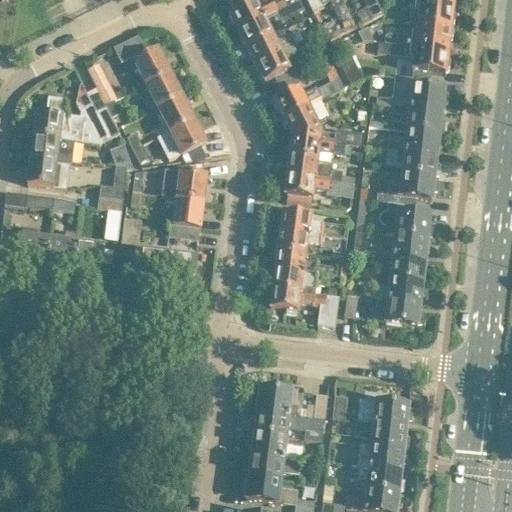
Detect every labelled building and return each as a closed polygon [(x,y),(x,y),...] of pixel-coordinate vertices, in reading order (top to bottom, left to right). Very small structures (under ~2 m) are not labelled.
[(229,17),(228,20),(231,25),(233,26),(237,34),(298,3),(296,0),(260,0),(252,5),(251,3),(242,7),(243,9),(228,16),(229,17)] [(305,0),(312,14),(330,5),(333,11),(333,12),(338,23),(320,30),(327,45),(355,32),(339,0),(305,0)] [(362,29),(372,24),(360,0),(349,0),(351,3),(350,4),(362,29)] [(385,18),(376,0),(360,0),(372,24),(385,18)] [(401,0),(401,2),(453,8),(453,0),(401,0)] [(419,15),(418,27),(450,30),(451,29),(453,26),(454,20),(452,18),(453,8),(401,2),(400,13),(419,15)] [(298,3),(237,34),(241,41),(240,44),(243,49),(245,50),(246,51),(283,32),(285,31),(282,24),(304,13),(298,3)] [(397,37),(396,48),(448,54),(449,44),(452,41),(452,35),(450,33),(450,30),(418,27),(416,39),(397,37)] [(367,31),(357,36),(361,44),(371,45),(371,40),(367,31)] [(246,52),(246,55),(248,60),(251,61),(255,68),(303,44),(298,34),(287,39),(283,32),(246,51),(246,52)] [(303,44),(255,68),(259,76),(258,79),(260,84),(263,85),(264,86),(266,85),(274,80),(279,90),(299,80),(290,62),(297,59),(297,60),(322,48),(316,37),(303,44)] [(137,39),(112,51),(120,67),(133,60),(135,64),(133,64),(145,87),(169,75),(157,52),(144,59),(142,56),(145,54),(137,39)] [(415,61),(412,82),(430,84),(431,76),(445,77),(445,75),(448,73),(449,67),(447,64),(448,54),(396,48),(377,46),(376,56),(415,61)] [(98,96),(103,107),(113,102),(115,101),(98,67),(86,73),(96,92),(98,96)] [(181,99),(169,75),(145,87),(157,111),(181,99)] [(274,106),(273,108),(276,113),(278,114),(282,123),(308,110),(308,111),(320,104),(331,99),(349,89),(344,78),(334,83),(325,87),(314,93),(314,94),(308,97),(299,80),(279,90),(284,99),(275,103),(273,104),(274,106)] [(375,100),(374,108),(392,110),(441,115),(442,107),(446,106),(447,97),(443,96),(443,93),(429,91),(430,84),(412,82),(395,80),(392,102),(375,100)] [(181,99),(157,111),(169,135),(193,123),(181,99)] [(60,142),(74,144),(97,147),(109,141),(97,115),(96,116),(92,108),(80,114),(80,115),(82,114),(84,117),(83,122),(67,120),(64,102),(48,100),(48,101),(49,101),(47,117),(36,116),(33,139),(60,142)] [(103,107),(106,111),(111,120),(120,116),(113,102),(103,107)] [(287,132),(291,141),(345,147),(350,147),(362,149),(365,149),(366,135),(337,132),(336,138),(334,138),(321,136),(314,123),(326,117),(320,104),(308,111),(308,110),(282,123),(283,123),(282,126),(285,131),(287,132)] [(392,110),(390,123),(408,125),(407,133),(438,136),(439,135),(443,134),(444,125),(440,124),(441,115),(392,110)] [(106,111),(97,115),(109,141),(119,136),(116,131),(111,120),(106,111)] [(205,147),(193,123),(169,135),(181,159),(205,147)] [(388,143),(386,153),(436,158),(437,150),(441,150),(442,141),(438,139),(438,136),(407,133),(406,141),(388,139),(388,143)] [(127,140),(133,153),(143,148),(137,135),(127,140)] [(33,139),(30,163),(63,167),(71,168),(74,144),(60,142),(33,139)] [(287,156),(289,159),(289,160),(317,163),(318,155),(331,157),(331,158),(343,159),(344,157),(345,150),(345,147),(291,141),(290,149),(288,151),(287,156)] [(380,143),(379,152),(386,153),(388,143),(380,143)] [(149,161),(143,148),(133,153),(140,166),(149,161)] [(386,153),(385,166),(403,168),(402,177),(433,180),(434,179),(438,178),(439,169),(435,167),(436,158),(386,153)] [(287,171),(286,178),(340,185),(354,187),(355,179),(342,178),(342,174),(333,173),(333,170),(317,168),(317,163),(289,160),(289,161),(287,163),(286,168),(287,171)] [(71,169),(71,168),(63,167),(30,163),(26,188),(28,188),(54,192),(54,191),(66,192),(69,169),(71,169)] [(113,170),(111,190),(123,191),(125,171),(113,170)] [(163,173),(160,200),(176,202),(203,205),(206,179),(179,175),(163,173)] [(134,181),(132,196),(142,198),(144,182),(145,174),(135,175),(134,181)] [(384,181),(381,197),(413,201),(431,203),(432,194),(436,193),(437,184),(433,183),(433,180),(402,177),(401,183),(384,181)] [(354,187),(340,185),(286,178),(285,188),(283,189),(283,195),(284,197),(284,198),(287,199),(287,206),(308,208),(308,201),(316,202),(317,194),(327,195),(327,197),(353,200),(354,187)] [(98,188),(97,200),(122,203),(123,191),(111,190),(98,188)] [(361,191),(360,201),(367,202),(369,191),(361,191)] [(140,211),(142,198),(132,196),(130,209),(140,211)] [(26,198),(24,211),(52,214),(53,202),(26,198)] [(120,215),(122,203),(97,200),(96,212),(108,214),(120,215)] [(53,202),(52,214),(74,217),(76,207),(53,202)] [(176,202),(172,228),(199,232),(203,205),(176,202)] [(379,220),(379,221),(379,222),(380,223),(380,224),(381,225),(381,226),(382,226),(382,227),(383,227),(384,228),(385,228),(386,229),(385,232),(384,232),(384,237),(395,238),(427,241),(427,240),(431,239),(432,230),(428,228),(429,219),(401,216),(402,208),(387,206),(387,211),(388,211),(387,215),(383,215),(380,218),(379,219),(379,220)] [(280,227),(279,236),(346,245),(348,229),(326,226),(326,227),(309,225),(311,213),(286,210),(285,216),(282,216),(282,217),(279,219),(279,224),(280,227)] [(117,239),(120,215),(108,214),(105,238),(117,239)] [(358,217),(356,234),(364,234),(366,218),(358,217)] [(124,221),(121,248),(137,250),(141,223),(124,221)] [(199,232),(172,228),(170,241),(198,245),(199,232)] [(44,273),(72,276),(75,246),(77,236),(65,234),(64,244),(48,242),(44,273)] [(356,234),(353,255),(361,256),(364,234),(356,234)] [(44,273),(48,242),(20,239),(1,236),(0,242),(0,254),(18,257),(16,269),(44,273)] [(276,245),(275,251),(277,253),(277,255),(305,258),(306,249),(319,251),(319,252),(333,254),(332,261),(337,262),(344,263),(346,245),(279,236),(278,243),(276,245)] [(376,244),(374,257),(424,263),(425,255),(429,254),(430,245),(426,244),(427,241),(395,238),(394,246),(376,244)] [(75,246),(72,276),(100,280),(104,249),(75,246)] [(165,257),(166,254),(153,253),(153,256),(136,254),(134,273),(132,273),(131,276),(130,289),(145,291),(146,285),(162,287),(165,257)] [(274,274),(345,283),(347,263),(344,263),(337,262),(336,270),(317,268),(318,265),(304,263),(305,258),(277,255),(274,257),(274,263),(275,265),(274,274)] [(361,256),(353,255),(352,255),(351,267),(360,268),(361,256)] [(165,257),(162,287),(178,289),(177,295),(193,297),(195,280),(193,280),(195,261),(165,257)] [(374,257),(373,271),(391,274),(390,282),(422,285),(422,283),(426,282),(427,273),(423,272),(424,263),(374,257)] [(318,288),(344,292),(345,283),(274,274),(273,282),(271,284),(270,289),(272,292),(317,298),(318,288)] [(372,288),(370,301),(376,302),(419,307),(420,298),(424,298),(425,289),(421,287),(422,285),(390,282),(389,290),(372,288)] [(335,323),(338,301),(325,300),(326,299),(317,298),(272,292),(271,301),(269,303),(268,309),(270,311),(269,312),(286,314),(285,316),(295,318),(296,316),(297,316),(299,307),(319,310),(317,329),(334,331),(335,323)] [(346,299),(343,321),(354,322),(357,300),(346,299)] [(370,309),(368,324),(385,326),(384,330),(403,332),(404,328),(417,329),(417,327),(421,326),(422,317),(418,315),(419,307),(376,302),(375,310),(370,309)] [(259,392),(256,415),(299,419),(302,393),(272,389),(272,393),(259,392)] [(309,411),(308,421),(324,423),(327,399),(316,398),(314,412),(309,411)] [(334,400),(331,423),(343,424),(345,401),(334,400)] [(359,403),(356,425),(405,431),(406,423),(410,422),(411,413),(407,412),(408,409),(359,403)] [(251,423),(250,432),(254,434),(253,437),(286,440),(287,433),(305,435),(306,420),(299,419),(256,415),(255,423),(251,423)] [(306,420),(305,435),(323,437),(324,423),(308,421),(306,420)] [(356,425),(354,440),(372,442),(371,450),(403,454),(403,451),(407,450),(408,441),(404,440),(405,431),(356,425)] [(249,439),(248,448),(252,450),(250,458),(301,465),(303,451),(285,448),(286,440),(253,437),(253,438),(249,439)] [(353,455),(351,469),(400,475),(401,467),(405,466),(406,457),(402,455),(403,454),(371,450),(370,457),(353,455)] [(328,451),(326,466),(334,467),(335,452),(328,451)] [(246,467),(244,476),(248,477),(248,480),(280,485),(281,476),(299,479),(301,465),(250,458),(249,466),(246,467)] [(351,469),(349,483),(355,483),(354,492),(366,493),(398,497),(398,494),(402,494),(403,485),(399,483),(400,475),(351,469)] [(324,479),(323,488),(335,490),(336,481),(324,479)] [(244,482),(242,491),(246,493),(245,502),(295,508),(294,511),(315,511),(316,504),(296,501),(297,494),(279,492),(280,485),(248,480),(247,481),(244,482)] [(347,499),(345,511),(395,511),(396,510),(400,509),(401,500),(397,499),(398,497),(366,493),(365,501),(347,499)]
